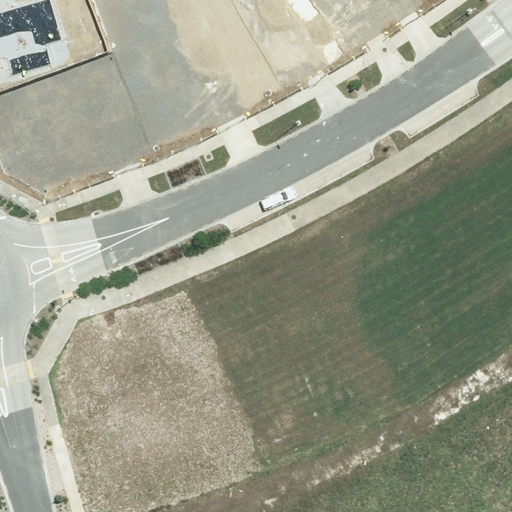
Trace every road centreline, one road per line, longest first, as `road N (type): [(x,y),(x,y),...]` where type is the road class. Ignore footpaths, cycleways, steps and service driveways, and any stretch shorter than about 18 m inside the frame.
road 1 (residential): [(8,264),(185,211),(345,135),(511,29)]
road 2 (residential): [(196,511),(358,457),(511,365)]
road 3 (residential): [(0,394),(34,511)]
